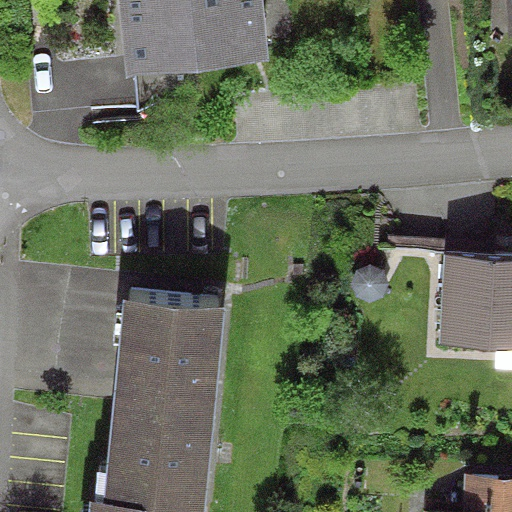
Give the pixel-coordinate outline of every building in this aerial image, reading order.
[(125,0),(130,68),(275,58),(270,0),(125,0)] [(511,259),(450,256),(446,352),(511,354),(511,259)] [(131,286),(108,496),(200,505),(216,507),(238,297),(131,286)] [(430,510),(429,511),(511,511),(511,479),(469,477),(468,511),(430,510)] [(108,496),(96,494),(93,511),(199,511),(200,505),(108,496)]
